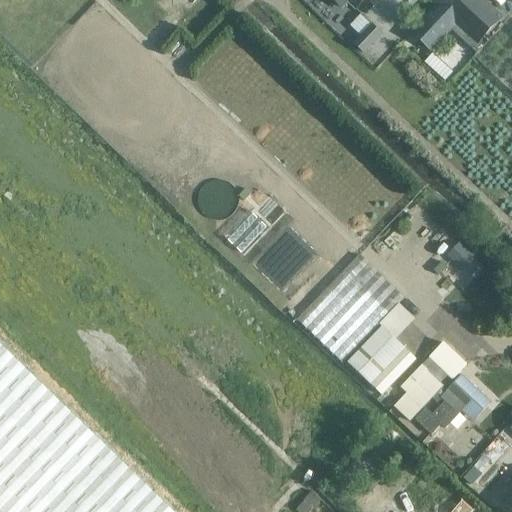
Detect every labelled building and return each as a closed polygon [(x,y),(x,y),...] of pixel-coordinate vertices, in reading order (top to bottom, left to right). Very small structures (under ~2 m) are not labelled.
[(333,0),(343,9),(348,3),(355,9),(363,0),(333,0)] [(431,0),(432,0),(438,7),(413,34),(431,50),(456,23),(478,43),(500,19),(479,0),(431,0)] [(236,142),(92,4),(35,65),(179,203),(236,142)] [(405,299),(279,178),(217,244),(342,364),(405,299)] [(371,385),(406,349),(382,326),(347,362),(371,385)] [(467,365),(443,343),(429,358),(453,380),(467,365)] [(172,511),(0,345),(0,511),(172,511)] [(433,398),(444,387),(412,357),(379,393),(410,422),(433,398)] [(477,418),(490,403),(462,377),(448,391),(444,387),(433,398),(438,402),(442,398),(446,402),(434,415),(423,427),(431,435),(455,410),(459,414),(465,407),(477,418)] [(423,427),(434,415),(426,408),(415,420),(423,427)]
